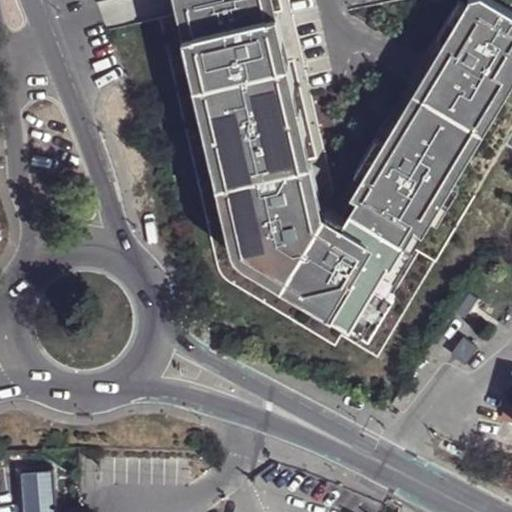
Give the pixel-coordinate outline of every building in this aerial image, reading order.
[(180,0),(182,9),(194,6),(192,0),(180,0)] [(409,263),(402,259),(424,224),(430,227),(437,215),(459,179),(474,155),(467,151),(499,98),(506,102),(511,91),(511,6),(501,0),(476,0),(475,2),(443,56),(438,63),(444,66),(428,93),(413,118),(407,114),(403,122),(370,175),(363,188),(370,193),(352,222),(347,220),(344,226),(317,210),(306,160),(300,137),(294,111),(289,89),(271,13),(268,0),(192,0),(194,6),(199,29),(205,55),(210,78),(216,104),(222,128),(228,153),(233,177),(239,203),(244,226),(248,241),(277,259),(298,271),(320,285),(341,297),(376,318),(393,289),(409,263)] [(462,0),(433,50),(443,56),(475,2),(472,0),(462,0)] [(283,10),(271,13),(289,89),(300,86),(283,10)] [(193,58),(205,55),(199,29),(188,32),(193,58)] [(438,63),(423,89),(428,93),(444,66),(438,63)] [(205,107),(216,104),(210,78),(199,81),(205,107)] [(506,102),(499,98),(467,151),(474,155),(477,157),(509,104),(506,102)] [(305,108),(294,111),(300,137),(311,134),(305,108)] [(360,170),(370,175),(403,122),(393,116),(360,170)] [(216,156),(228,153),(222,128),(210,130),(216,156)] [(316,158),(306,160),(317,210),(344,226),(347,220),(349,216),(327,203),(316,158)] [(228,206),(239,203),(233,177),(222,180),(228,206)] [(459,179),(437,215),(447,221),(469,185),(459,179)] [(424,224),(402,259),(409,263),(412,265),(433,229),(430,227),(424,224)] [(271,268),(277,259),(248,241),(244,226),(233,228),(238,248),(271,268)] [(314,294),(320,285),(298,271),(292,281),(314,294)] [(403,294),(393,289),(376,318),(341,297),(335,307),(379,333),(403,294)] [(457,313),(466,320),(479,301),(471,295),(457,313)] [(455,355),(468,364),(480,348),(466,339),(455,355)] [(56,511),(53,469),(22,471),(25,511),(56,511)]
